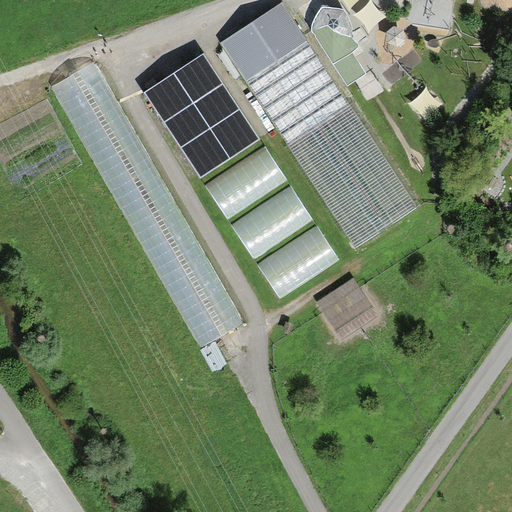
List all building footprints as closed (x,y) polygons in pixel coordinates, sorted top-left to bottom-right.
[(363,0),(342,0),(350,10),(363,0)] [(372,0),(368,0),(354,12),(367,28),(385,14),(372,0)] [(415,205),(278,3),(216,45),(354,247),(415,205)] [(333,9),(323,8),(313,24),(313,32),(349,85),(367,73),(353,52),(359,46),(352,36),(353,29),(345,10),(333,9)] [(253,138),(197,57),(137,99),(194,180),(253,138)] [(93,62),(49,87),(199,347),(243,322),(93,62)] [(283,180),(261,148),(203,187),(225,219),(283,180)] [(309,221),(287,189),(230,228),(252,260),(309,221)] [(336,259),(314,227),(257,267),(279,299),(336,259)] [(372,314),(349,278),(313,300),(337,337),(372,314)]
